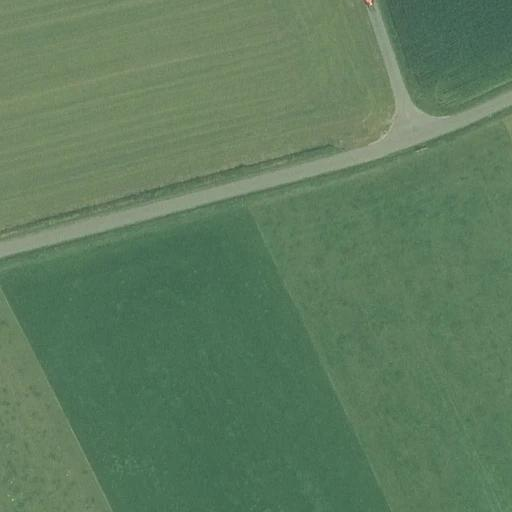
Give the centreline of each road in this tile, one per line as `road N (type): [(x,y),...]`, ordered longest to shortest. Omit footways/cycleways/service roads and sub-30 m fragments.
road 1 (unclassified): [(414,137),(0,251)]
road 2 (unclassified): [(414,137),(367,0)]
